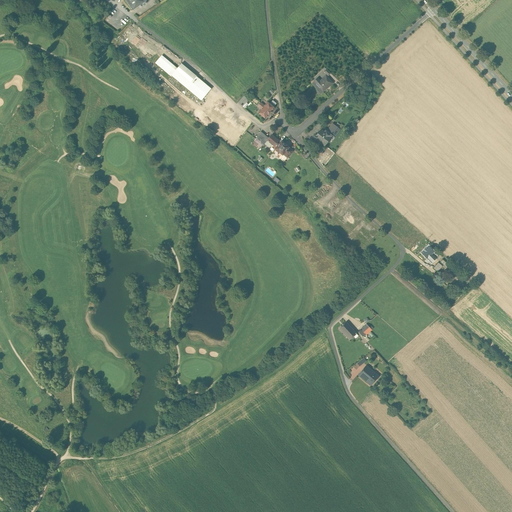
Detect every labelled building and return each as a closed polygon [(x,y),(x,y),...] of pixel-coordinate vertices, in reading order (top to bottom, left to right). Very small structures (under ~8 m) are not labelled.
[(126,0),(133,10),(145,1),(144,0),(126,0)] [(153,60),(156,62),(162,55),(159,53),(153,60)] [(156,62),(171,76),(176,70),(177,68),(162,55),(156,62)] [(196,76),(181,64),(177,68),(176,70),(190,83),(196,76)] [(211,89),(196,76),(190,83),(176,70),(171,76),(201,101),(211,89)] [(326,76),(320,81),(317,78),(314,81),(323,92),(327,88),(327,87),(332,83),(326,76)] [(244,96),(238,102),(243,106),(248,100),(244,96)] [(270,104),(267,102),(264,106),(263,108),(270,114),(274,108),(273,107),(276,104),(273,101),(270,104)] [(270,114),(263,108),(261,109),(258,113),(265,119),(270,114)] [(338,128),(332,123),(326,131),(334,137),(340,130),(338,128)] [(324,132),(320,130),(316,136),(314,136),(315,139),(320,142),(325,146),(330,138),(332,140),(334,137),(326,131),(325,130),(324,132)] [(268,139),(261,132),(256,138),(264,144),(267,140),(268,139)] [(278,141),(271,135),(268,139),(267,140),(268,141),(267,142),(267,143),(269,141),(274,146),(275,145),(277,147),(279,145),(276,143),(278,141)] [(286,145),(282,142),(279,145),(277,147),(275,149),(280,153),(282,155),(283,153),(287,157),(292,151),(288,148),(286,145)] [(428,246),(421,253),(427,259),(433,253),(434,252),(428,246)] [(433,253),(427,259),(431,263),(437,258),(433,253)] [(353,330),(346,322),(339,329),(346,337),(353,330)] [(367,324),(361,329),(366,335),(371,330),(367,324)] [(353,330),(346,337),(350,341),(357,334),(353,330)] [(364,358),(357,363),(360,366),(366,361),(364,358)] [(373,371),(366,365),(358,375),(365,381),(373,371)] [(373,371),(365,381),(371,386),(379,376),(373,371)]
